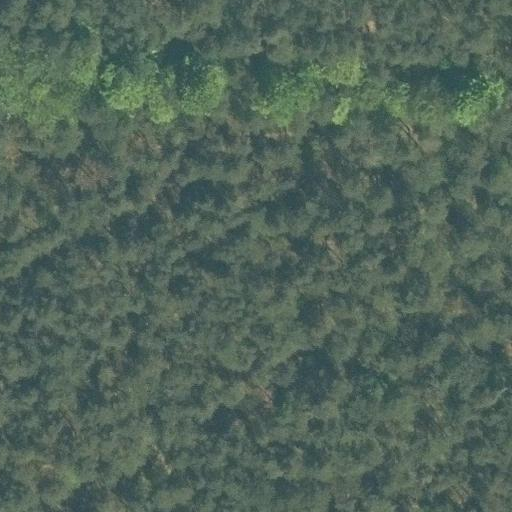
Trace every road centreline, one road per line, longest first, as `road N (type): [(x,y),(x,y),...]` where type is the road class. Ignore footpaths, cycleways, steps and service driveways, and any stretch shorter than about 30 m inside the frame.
road 1 (track): [(511,312),(334,373),(165,444),(38,511)]
road 2 (track): [(0,35),(511,64)]
